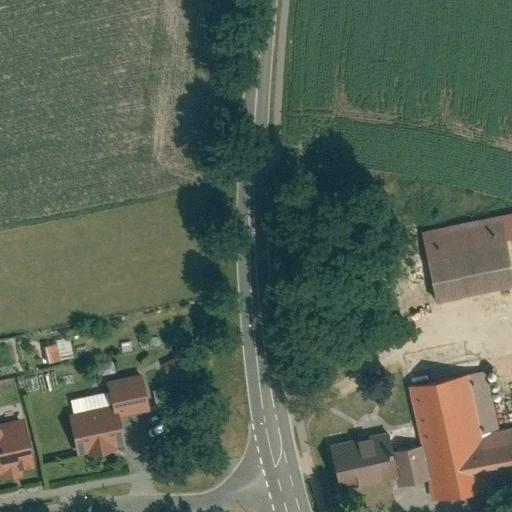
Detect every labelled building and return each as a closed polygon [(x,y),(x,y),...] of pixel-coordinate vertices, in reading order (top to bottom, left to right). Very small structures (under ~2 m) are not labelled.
[(403,217),(418,288),(500,271),(485,200),(403,217)] [(47,361),(72,355),(68,338),(43,344),(47,361)] [(483,374),(403,391),(416,452),(423,482),(428,504),(511,486),(511,432),(496,436),(483,374)] [(115,405),(72,414),(80,455),(128,445),(122,417),(119,404),(115,405)] [(0,421),(0,476),(36,468),(25,416),(0,421)] [(388,458),(384,436),(327,449),(337,498),(394,485),(388,458)] [(395,488),(423,482),(416,452),(388,458),(394,485),(395,488)]
